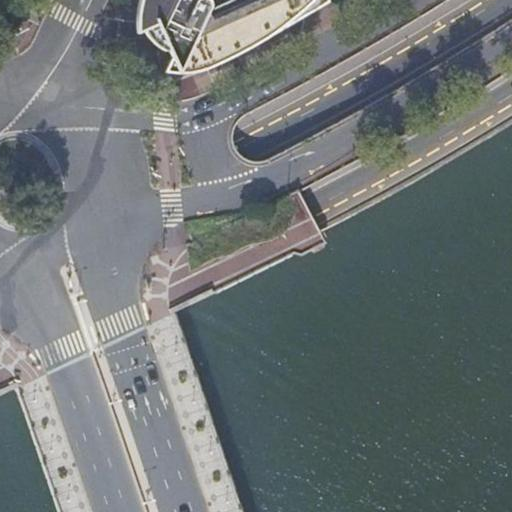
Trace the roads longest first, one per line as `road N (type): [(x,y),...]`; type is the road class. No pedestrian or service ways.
road 1 (primary): [(0,358),(406,158),(511,92)]
road 2 (primary): [(501,0),(369,82),(0,260)]
road 3 (primary): [(247,187),(511,35)]
road 4 (primary): [(179,511),(87,234)]
road 5 (primary): [(31,267),(116,511)]
road 6 (primary): [(408,0),(210,109)]
road 7 (primary): [(99,216),(247,187)]
road 8 (primary): [(210,109),(88,124)]
